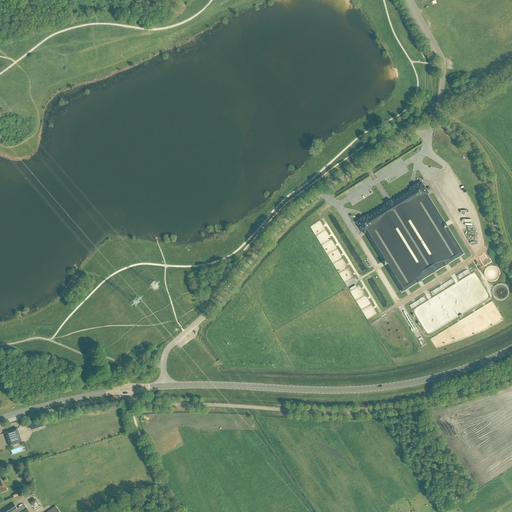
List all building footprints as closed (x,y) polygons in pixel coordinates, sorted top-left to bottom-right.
[(412,190),(399,199),(409,216),(431,202),(426,194),(427,193),(421,184),(412,189),(412,190)] [(392,226),(370,240),(402,292),(463,254),(431,202),(409,216),(399,199),(382,209),(392,226)] [(365,231),(370,240),(392,226),(382,209),(368,218),(368,217),(358,223),(364,232),(365,231)] [(43,426),(41,420),(29,424),(31,430),(43,426)] [(5,433),(10,446),(21,442),(16,429),(5,433)] [(39,504),(36,499),(30,502),(34,507),(39,504)] [(28,511),(23,505),(17,509),(13,503),(0,511),(28,511)]
